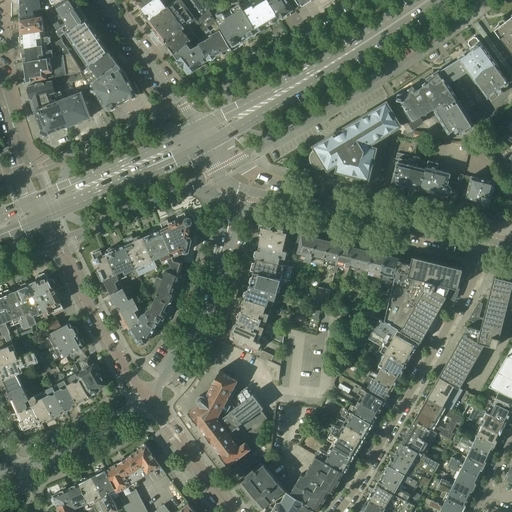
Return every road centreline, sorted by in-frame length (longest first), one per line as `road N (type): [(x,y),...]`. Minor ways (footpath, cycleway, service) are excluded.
road 1 (residential): [(494,245),(338,511)]
road 2 (residential): [(237,128),(272,137),(359,91),(487,0)]
road 3 (secondary): [(494,245),(264,188)]
road 4 (residential): [(40,219),(145,397)]
road 5 (residential): [(366,0),(234,80),(223,115)]
road 6 (residential): [(145,397),(213,287),(226,240)]
road 7 (primary): [(429,0),(282,90)]
road 8 (residential): [(184,134),(150,121),(72,158),(59,190)]
road 9 (tertiary): [(196,128),(105,0)]
road 10 (residential): [(14,469),(80,441),(145,397)]
road 11 (residential): [(60,211),(92,226),(166,194),(175,161)]
road 12 (residential): [(232,511),(145,397)]
road 13 (primary): [(184,134),(59,190)]
road 14 (primary): [(60,211),(175,161)]
